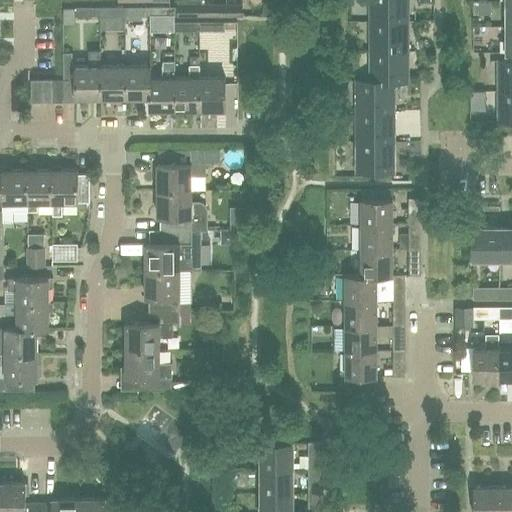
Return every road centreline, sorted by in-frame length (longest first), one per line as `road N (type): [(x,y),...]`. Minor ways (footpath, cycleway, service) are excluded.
road 1 (residential): [(0,443),(73,437),(86,406),(119,134)]
road 2 (residential): [(511,415),(416,414),(414,307)]
road 3 (residential): [(119,134),(239,134)]
